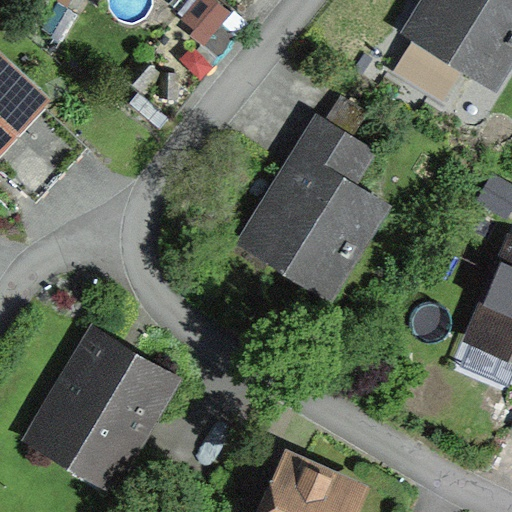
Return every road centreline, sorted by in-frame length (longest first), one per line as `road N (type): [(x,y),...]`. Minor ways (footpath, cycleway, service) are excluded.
road 1 (residential): [(508,511),(355,425),(154,294),(141,238)]
road 2 (residential): [(294,0),(146,191),(141,238)]
road 3 (residential): [(0,319),(44,258),(141,238)]
